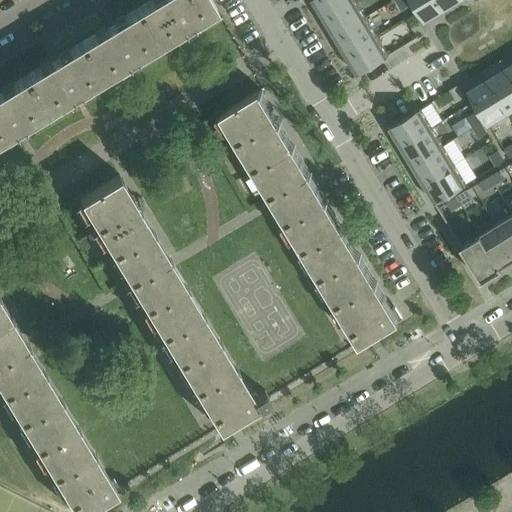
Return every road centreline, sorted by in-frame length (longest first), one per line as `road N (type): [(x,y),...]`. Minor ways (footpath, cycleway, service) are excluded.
road 1 (residential): [(469,343),(256,0)]
road 2 (residential): [(199,511),(469,343)]
